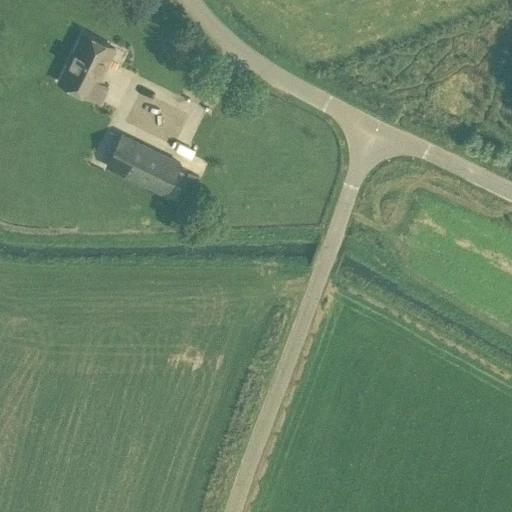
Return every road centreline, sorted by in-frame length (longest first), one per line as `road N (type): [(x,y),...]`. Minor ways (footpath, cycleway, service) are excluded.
road 1 (unclassified): [(233,511),(373,128)]
road 2 (unclassified): [(373,128),(274,78),(188,0)]
road 3 (unclassified): [(511,189),(373,128)]
